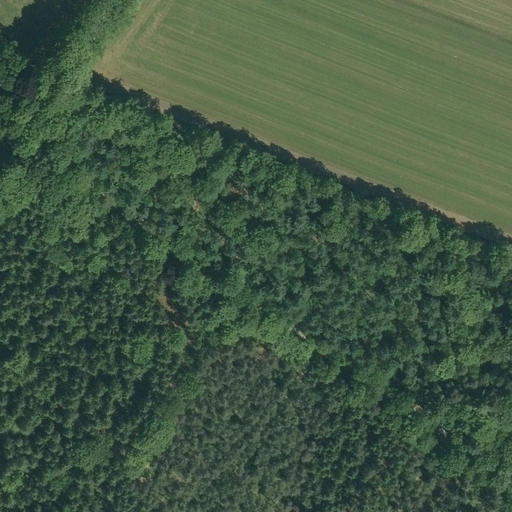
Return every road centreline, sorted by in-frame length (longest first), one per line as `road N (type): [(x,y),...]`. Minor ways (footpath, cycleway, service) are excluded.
road 1 (unclassified): [(511,480),(10,134)]
road 2 (unclassified): [(10,134),(114,0)]
